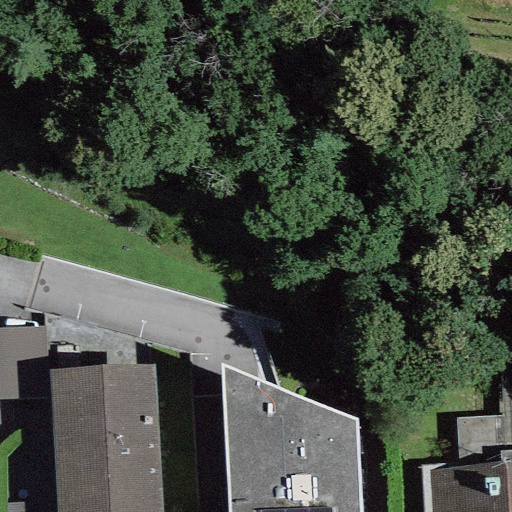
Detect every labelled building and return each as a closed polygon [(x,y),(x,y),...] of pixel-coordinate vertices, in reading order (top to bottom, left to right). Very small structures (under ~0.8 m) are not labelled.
[(0,399),(47,399),(44,327),(0,328),(0,399)] [(359,511),(355,421),(220,364),(227,511),(359,511)] [(161,511),(152,365),(48,370),(56,511),(161,511)] [(511,511),(511,415),(456,419),(458,465),(419,466),(422,511),(511,511)] [(5,511),(35,511),(35,502),(5,504),(5,511)]
